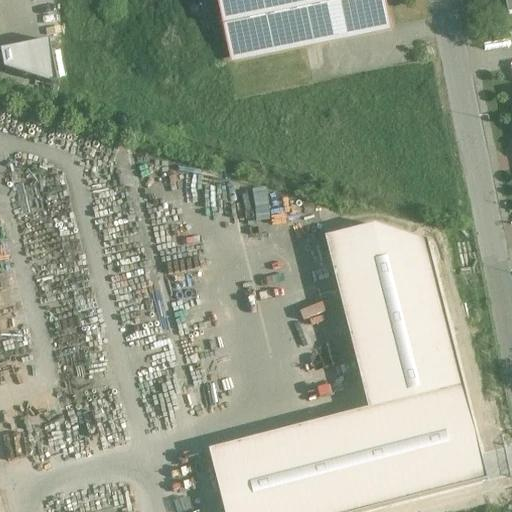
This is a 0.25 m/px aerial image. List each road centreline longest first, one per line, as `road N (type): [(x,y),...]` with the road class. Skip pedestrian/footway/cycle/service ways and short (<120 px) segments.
road 1 (unclassified): [(511,313),(449,0)]
road 2 (unknown): [(341,385),(404,356),(409,300),(404,280),(378,254),(311,232)]
road 3 (unknown): [(152,182),(206,421)]
road 4 (unknown): [(206,421),(0,478)]
road 5 (unknown): [(232,206),(272,403)]
road 6 (unknown): [(311,232),(341,385)]
